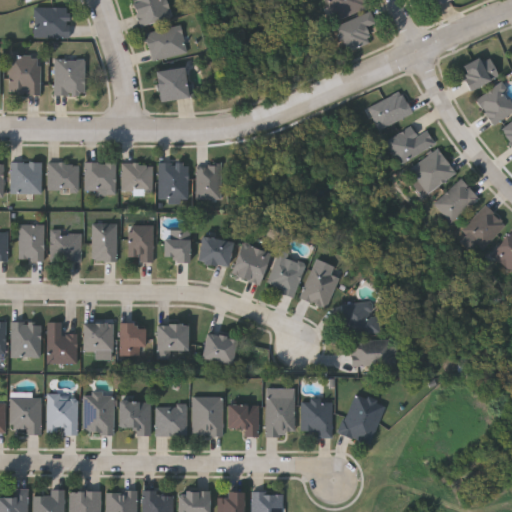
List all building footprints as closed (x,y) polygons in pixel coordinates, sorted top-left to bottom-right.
[(131,0),(166,0),(171,15),(138,24),(131,0)] [(364,0),(367,6),(335,20),(327,0),(364,0)] [(452,0),(428,0),(432,8),(452,0)] [(34,6),(68,6),(68,36),(34,36),(34,6)] [(372,41),(347,51),(336,25),(371,11),(376,22),(366,26),(372,41)] [(151,60),(145,32),(180,24),(186,51),(151,60)] [(40,93),(9,93),(9,52),(40,52),(40,93)] [(471,90),(460,67),(480,57),(481,60),(489,56),(499,76),(471,90)] [(54,94),(54,58),(84,58),(84,94),(54,94)] [(154,70),(185,66),(189,95),(158,100),(154,70)] [(511,112),(494,125),(476,100),(500,83),(511,99),(511,112)] [(367,107),(401,90),(412,114),(378,130),(367,107)] [(511,145),(501,128),(511,121),(511,145)] [(426,130),(435,144),(399,165),(385,141),(410,126),(416,136),(426,130)] [(406,171),(438,149),(455,174),(423,196),(406,171)] [(42,160),(42,192),(11,192),(11,160),(42,160)] [(84,190),(84,160),(115,160),(115,190),(84,190)] [(158,198),(158,160),(188,160),(188,198),(158,198)] [(48,189),(48,161),(78,161),(78,189),(48,189)] [(121,192),(121,162),(152,162),(152,192),(121,192)] [(220,197),(196,197),(196,162),(220,162),(220,197)] [(478,198),(451,223),(433,203),(461,178),(478,198)] [(482,249),(461,230),(484,204),(505,223),(482,249)] [(43,222),(43,259),(18,259),(18,222),(43,222)] [(92,259),(92,222),(117,222),(117,259),(92,259)] [(138,260),(138,256),(129,255),(129,223),(153,224),(152,260),(138,260)] [(189,228),(189,259),(163,259),(163,228),(189,228)] [(511,272),(490,256),(510,228),(511,229),(511,272)] [(50,259),(50,230),(81,230),(81,259),(50,259)] [(9,233),(0,233),(0,261),(9,261),(9,233)] [(197,260),(201,235),(231,240),(226,265),(197,260)] [(259,282),(230,273),(241,241),(269,250),(259,282)] [(286,251),(284,256),(305,264),(292,294),(265,283),(278,248),(286,251)] [(338,276),(324,307),(299,296),(312,264),(338,276)] [(375,300),(377,331),(345,334),(342,303),(375,300)] [(11,321),(40,321),(40,355),(11,355),(11,321)] [(61,321),(61,332),(77,332),(77,362),(47,362),(47,321),(61,321)] [(83,321),(113,321),(113,350),(83,350),(83,321)] [(119,354),(119,323),(144,323),(144,354),(119,354)] [(187,350),(171,350),(171,358),(156,358),(156,323),(187,323),(187,350)] [(231,363),(201,356),(206,331),(236,337),(231,363)] [(352,365),(351,339),(391,338),(391,364),(352,365)] [(371,443),(340,432),(353,393),(385,403),(371,443)] [(114,433),(83,433),(83,394),(114,394),(114,433)] [(77,433),(48,433),(48,395),(77,395),(77,433)] [(25,433),(25,427),(10,427),(10,396),(40,396),(40,433),(25,433)] [(193,396),(223,396),(223,433),(193,433),(193,396)] [(266,396),(294,396),(294,433),(266,433),(266,396)] [(300,433),(300,398),(332,398),(332,433),(300,433)] [(136,433),(136,427),(119,427),(119,400),(150,400),(150,433),(136,433)] [(227,427),(227,403),(258,403),(258,435),(245,435),(245,427),(227,427)] [(186,434),(155,434),(155,404),(186,404),(186,434)] [(28,511),(0,511),(0,496),(13,496),(13,487),(28,487),(28,511)] [(64,488),(64,511),(33,511),(33,493),(48,493),(48,488),(64,488)] [(100,489),(100,511),(70,511),(70,489),(100,489)] [(106,511),(106,489),(137,489),(137,511),(106,511)] [(172,511),(142,511),(142,489),(172,489),(172,511)] [(209,489),(209,511),(179,511),(179,489),(209,489)] [(282,511),(252,511),(252,490),(282,490),(282,511)] [(243,491),(243,511),(217,511),(218,491),(243,491)]
